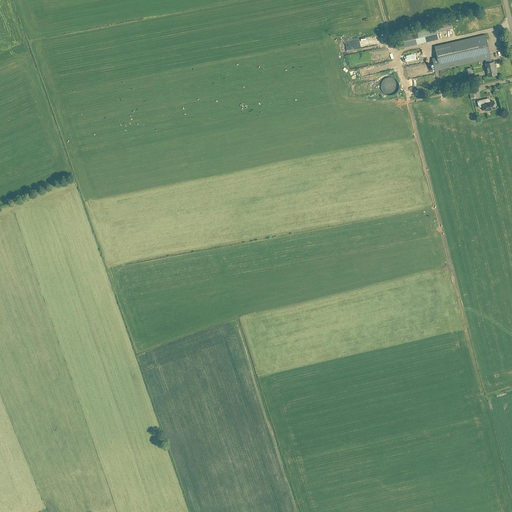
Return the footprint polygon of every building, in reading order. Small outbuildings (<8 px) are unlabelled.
[(416,40),(439,36),(437,25),(414,29),(416,40)] [(416,41),(415,33),(403,35),(405,46),(409,45),(409,42),(416,41)] [(435,46),(437,57),(432,58),(435,71),(485,59),(486,64),(485,64),(488,77),(497,75),(494,62),(491,63),(490,58),(485,35),(435,46)] [(395,78),(392,77),(390,77),(387,77),(386,78),(384,79),(383,80),(382,83),(381,84),(381,85),(381,88),(382,90),(383,92),(384,93),(385,94),(388,95),(390,95),(392,95),(394,94),(396,93),(397,92),(398,90),(399,88),(399,86),(399,83),(398,82),(397,81),(396,79),(395,78)] [(490,98),(478,101),(480,108),(485,107),(486,111),(497,108),(495,101),(491,102),(490,98)]
